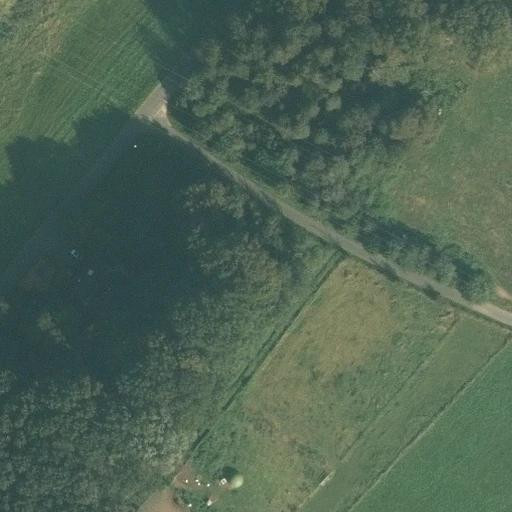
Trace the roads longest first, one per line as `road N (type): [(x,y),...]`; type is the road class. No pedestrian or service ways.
road 1 (track): [(145,121),(306,231),(511,320)]
road 2 (residential): [(0,286),(244,0)]
